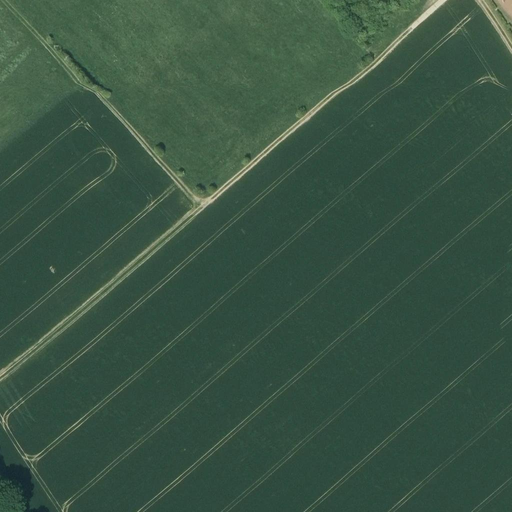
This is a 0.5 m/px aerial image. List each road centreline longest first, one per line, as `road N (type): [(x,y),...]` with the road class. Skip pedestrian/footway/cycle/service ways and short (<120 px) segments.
road 1 (track): [(445,0),(195,216)]
road 2 (track): [(195,216),(0,1)]
road 3 (track): [(195,216),(0,384)]
